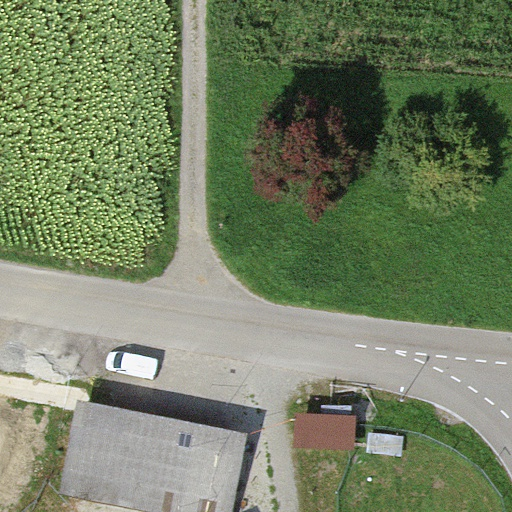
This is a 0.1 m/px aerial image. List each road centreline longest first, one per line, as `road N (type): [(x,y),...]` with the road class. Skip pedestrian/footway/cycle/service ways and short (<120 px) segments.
road 1 (unclassified): [(511,392),(406,356),(0,286)]
road 2 (track): [(197,321),(192,0)]
